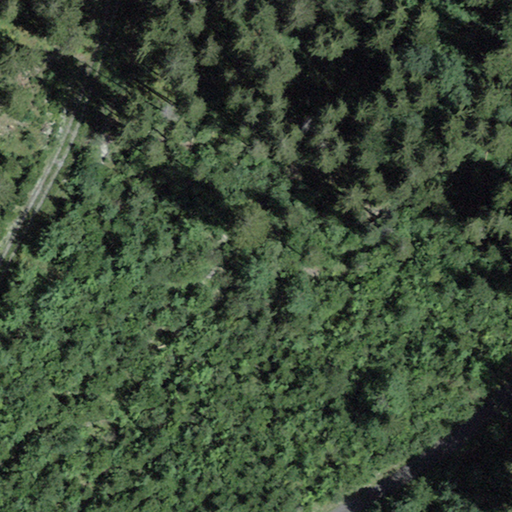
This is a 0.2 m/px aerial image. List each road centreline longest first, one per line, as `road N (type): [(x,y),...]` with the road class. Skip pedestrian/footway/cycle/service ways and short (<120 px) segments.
road 1 (track): [(0,284),(88,96),(112,0)]
road 2 (track): [(511,386),(439,449),(338,511)]
